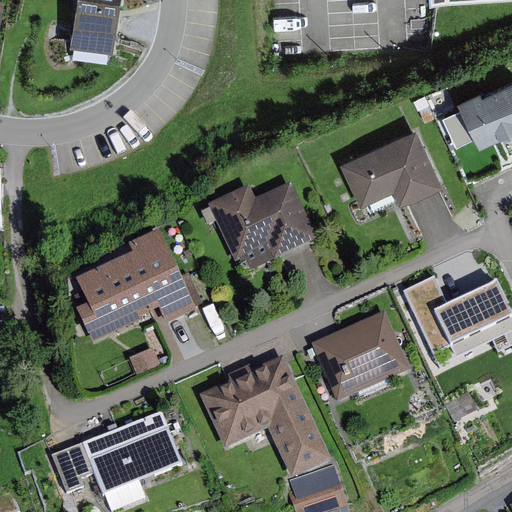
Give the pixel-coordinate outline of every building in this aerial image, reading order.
[(13,2),(0,0),(0,30),(9,31),(13,2)] [(142,0),(93,0),(88,50),(137,55),(142,0)] [(483,88),(458,100),(481,146),(511,130),(511,81),(486,94),(483,88)] [(443,130),(364,167),(383,208),(419,191),(426,206),(469,186),(443,130)] [(275,191),(234,210),(262,268),(296,252),(303,267),(346,247),(319,190),(283,207),(275,191)] [(163,259),(105,285),(118,312),(107,317),(119,343),(187,313),(194,330),(226,316),(189,235),(158,249),(163,259)] [(485,274),(439,296),(465,349),(511,327),(485,274)] [(386,312),(313,344),(338,401),(411,369),(386,312)] [(176,352),(153,363),(160,379),(183,369),(176,352)] [(283,357),(202,396),(228,450),(270,430),(292,477),(331,458),(283,357)] [(164,411),(51,454),(66,494),(86,487),(83,478),(96,473),(111,511),(146,499),(139,480),(184,463),(164,411)] [(351,511),(340,478),(291,495),(296,511),(351,511)]
